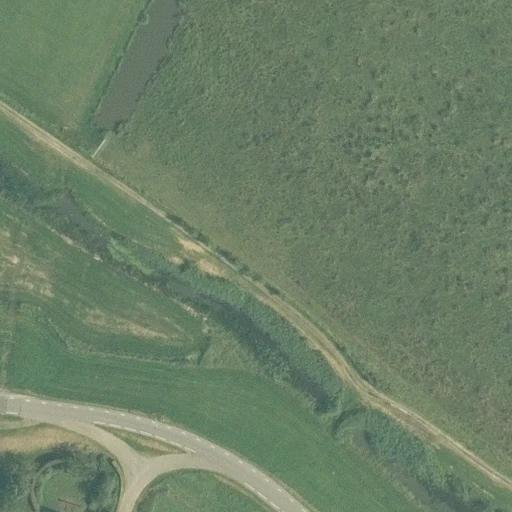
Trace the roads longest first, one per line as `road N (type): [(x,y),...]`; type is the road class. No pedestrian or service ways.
road 1 (track): [(511,486),(364,383),(326,342),(166,218),(0,103)]
road 2 (track): [(364,383),(333,432),(342,460),(409,511)]
road 3 (unclassified): [(213,459),(164,434),(66,413)]
